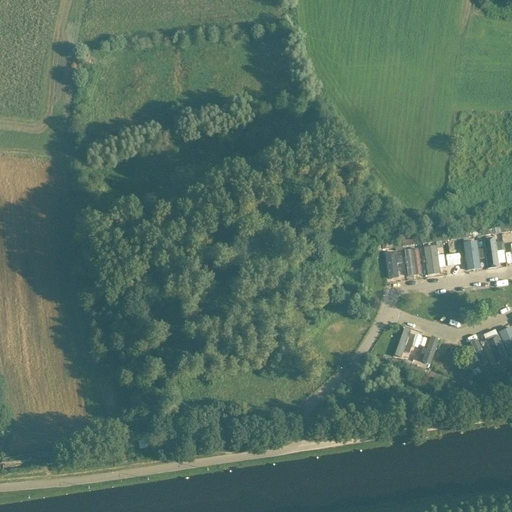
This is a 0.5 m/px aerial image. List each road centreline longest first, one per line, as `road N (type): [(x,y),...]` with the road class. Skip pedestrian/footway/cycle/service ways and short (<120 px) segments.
road 1 (unclassified): [(0,487),(306,448),(305,412),(351,366),(388,311)]
road 2 (track): [(306,448),(511,416)]
road 3 (unclassified): [(388,311),(396,293),(511,277)]
